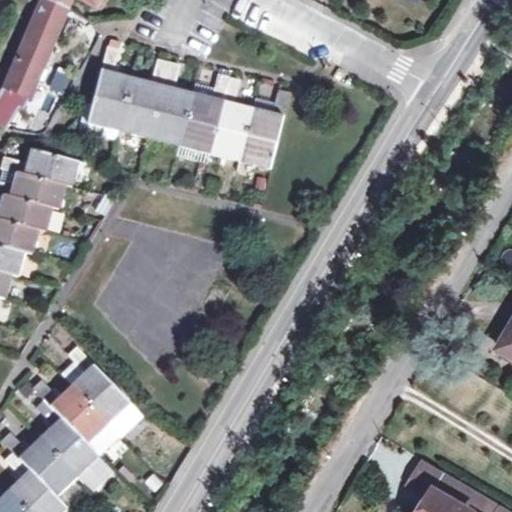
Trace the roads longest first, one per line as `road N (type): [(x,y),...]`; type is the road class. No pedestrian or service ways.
road 1 (tertiary): [(444,87),(184,511)]
road 2 (residential): [(316,511),(511,182)]
road 3 (residential): [(444,87),(279,0)]
